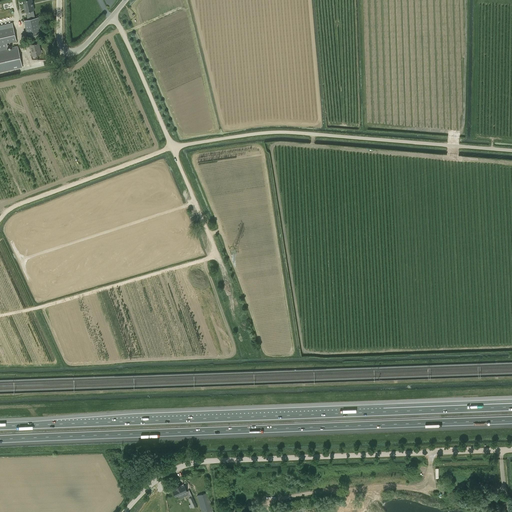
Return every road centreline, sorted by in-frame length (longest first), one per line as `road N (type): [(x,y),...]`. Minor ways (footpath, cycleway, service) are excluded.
road 1 (motorway): [(0,440),(511,419)]
road 2 (motorway): [(511,407),(0,426)]
road 3 (unclassified): [(126,511),(167,473),(200,461),(501,449)]
road 4 (unclassified): [(172,147),(290,132),(511,150)]
road 5 (unclassified): [(172,147),(111,18)]
road 6 (unclassified): [(218,262),(172,147)]
